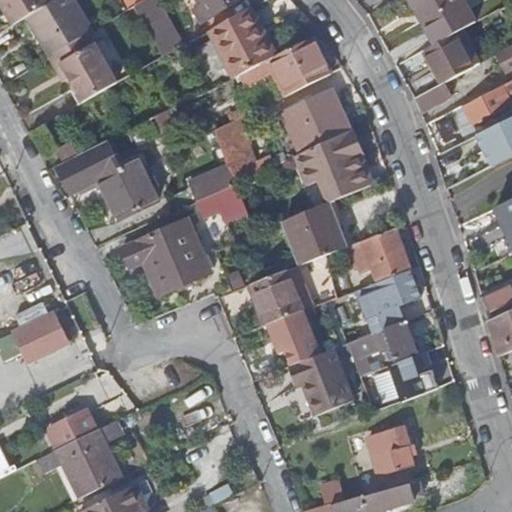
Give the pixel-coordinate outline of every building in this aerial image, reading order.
[(25,18),(50,2),(48,0),(0,0),(0,6),(3,13),(10,9),(19,22),(25,18)] [(48,56),(87,33),(90,31),(71,0),(54,0),(50,2),(25,18),(48,56)] [(161,57),(176,48),(179,47),(153,0),(141,0),(133,5),(161,57)] [(196,0),(207,18),(237,0),(196,0)] [(423,19),(455,0),(409,0),(415,10),(417,9),(423,19)] [(435,45),(476,23),(463,0),(455,0),(423,19),(429,29),(426,30),(435,45)] [(259,38),(264,36),(249,7),(244,9),(259,38)] [(12,27),(19,22),(10,9),(3,13),(12,27)] [(235,76),(269,58),(274,56),(264,36),(259,38),(244,9),(212,28),(235,76)] [(58,64),(94,44),(87,33),(48,56),(63,80),(67,78),(58,64)] [(444,83),(473,67),(456,36),(425,53),(442,84),(444,83)] [(289,94),(330,74),(312,37),(274,56),(269,58),(289,94)] [(81,103),(116,82),(94,44),(58,64),(67,78),(81,103)] [(507,71),(511,68),(511,49),(499,56),(507,71)] [(472,125),(510,105),(506,99),(511,95),(511,80),(462,106),(472,125)] [(421,112),(450,96),(444,83),(442,84),(414,99),(421,112)] [(264,106),(274,101),(267,87),(257,92),(264,106)] [(299,155),(347,132),(350,130),(330,89),(280,113),(299,155)] [(161,135),(152,117),(130,128),(139,145),(161,135)] [(246,151),(233,122),(203,135),(215,164),(223,161),(226,167),(188,183),(196,201),(234,184),(249,178),(238,154),(246,151)] [(336,200),(370,186),(347,132),(299,155),(295,157),(307,186),(320,181),(329,203),(336,200)] [(439,154),(454,184),(493,165),(477,134),(439,154)] [(62,163),(77,155),(71,144),(56,151),(62,163)] [(99,180),(102,186),(141,167),(137,159),(119,168),(107,144),(86,154),(87,156),(58,171),(70,195),(99,180)] [(120,220),(158,200),(141,167),(102,186),(120,220)] [(224,222),(246,213),(234,184),(196,201),(202,218),(219,211),(224,222)] [(511,240),(511,199),(496,208),(511,240)] [(340,226),(346,223),(336,200),(330,203),(340,226)] [(302,265),(324,257),(341,250),(349,247),(340,226),(330,203),(329,203),(284,223),(302,265)] [(201,256),(187,220),(119,245),(127,265),(142,259),(155,293),(207,273),(206,269),(201,256)] [(356,267),(402,250),(394,230),(349,247),(341,250),(347,266),(355,263),(356,267)] [(377,283),(407,271),(410,270),(402,250),(356,267),(359,275),(372,270),(377,283)] [(205,254),(201,256),(206,269),(210,268),(205,254)] [(304,311),(313,308),(297,267),(288,271),(304,311)] [(232,292),(248,286),(251,285),(246,270),(226,278),(232,292)] [(399,324),(393,308),(422,297),(412,270),(349,294),(366,336),(399,324)] [(269,325),(304,311),(288,271),(251,285),(248,286),(250,290),(254,289),(265,318),(261,320),(264,327),(269,325)] [(490,313),(511,302),(511,298),(506,286),(483,296),(485,301),(490,313)] [(261,320),(265,318),(254,289),(250,290),(261,320)] [(54,314),(49,315),(42,301),(15,314),(22,328),(18,331),(31,359),(36,356),(39,363),(45,360),(42,352),(66,341),(54,314)] [(500,357),(511,351),(511,310),(489,320),(494,340),(500,357)] [(291,366),(320,354),(304,311),(269,325),(278,353),(285,352),(291,366)] [(395,360),(416,352),(404,321),(399,324),(376,332),(380,343),(383,347),(384,347),(386,351),(391,349),(394,358),(395,360)] [(13,331),(0,339),(10,355),(23,347),(13,331)] [(358,351),(380,343),(376,332),(366,336),(346,344),(360,377),(367,374),(358,351)] [(316,415),(352,400),(333,349),(320,354),(291,366),(297,384),(303,382),(316,415)] [(389,360),(394,358),(391,349),(386,351),(389,360)] [(401,400),(439,387),(428,358),(391,372),(401,400)] [(374,412),(386,407),(372,372),(367,374),(360,377),(374,412)] [(85,417),(62,428),(71,446),(93,435),(85,417)] [(412,465),(401,429),(400,426),(366,437),(367,441),(378,476),(412,465)] [(62,428),(46,435),(54,453),(57,452),(71,446),(62,428)] [(71,446),(57,452),(80,501),(123,480),(99,431),(93,435),(71,446)] [(358,493),(352,474),(333,480),(339,499),(358,493)] [(418,499),(413,481),(408,482),(409,484),(362,497),(361,495),(301,511),(360,511),(365,509),(365,511),(372,511),(373,511),(372,511),(380,511),(380,510),(418,499)] [(133,511),(145,506),(136,487),(83,511),(133,511)]
